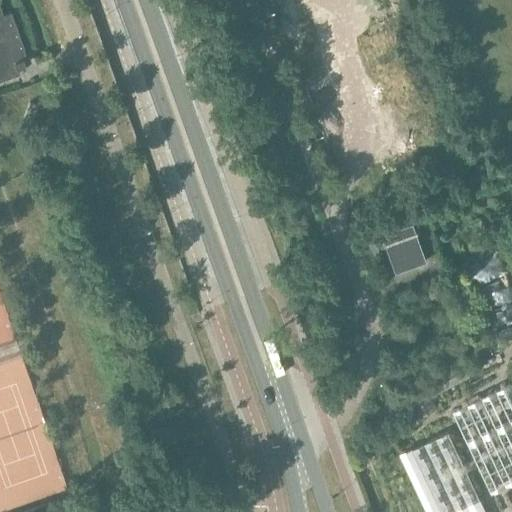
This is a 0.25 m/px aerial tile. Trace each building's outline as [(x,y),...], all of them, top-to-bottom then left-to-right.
[(410,0),(270,0),(294,64),(417,20),(410,0)] [(20,49),(24,48),(11,11),(3,13),(0,5),(0,81),(20,74),(18,67),(26,64),(20,49)] [(28,103),(21,124),(30,127),(37,106),(28,103)] [(416,231),(415,231),(412,223),(381,234),(384,242),(383,243),(384,245),(385,244),(395,272),(426,261),(416,233),(417,233),(416,231)] [(511,282),(498,248),(469,260),(500,334),(511,329),(511,282)] [(475,348),(484,344),(476,321),(467,324),(475,348)] [(455,415),(491,491),(511,481),(511,397),(509,391),(455,415)] [(421,410),(432,404),(426,392),(414,398),(421,410)] [(426,511),(485,511),(447,431),(399,454),(426,511)]
